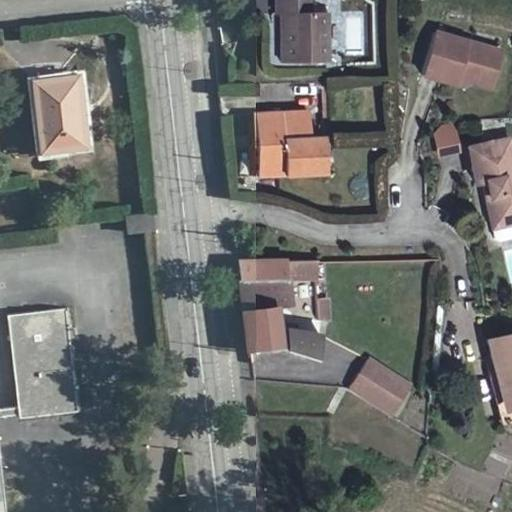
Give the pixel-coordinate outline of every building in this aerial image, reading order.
[(275,0),(275,12),(278,12),(285,11),(285,36),(278,37),(279,60),(329,60),(328,11),(310,11),(310,0),(275,0)] [(487,88),(498,50),(431,31),(418,73),(451,83),(452,77),(462,80),(487,88)] [(41,151),(86,146),(78,76),(32,80),(41,151)] [(460,86),(462,80),(452,77),(451,83),(460,86)] [(308,110),(254,112),(256,174),(324,171),(323,135),(309,136),(308,110)] [(433,125),(429,132),(433,154),(455,150),(449,122),(433,125)] [(508,216),(509,222),(511,221),(511,156),(507,136),(464,146),(471,182),(481,179),(484,194),(480,195),(485,220),(508,216)] [(127,232),(154,229),(152,212),(124,215),(127,232)] [(486,227),(507,222),(509,222),(508,216),(485,220),(486,227)] [(509,234),(507,222),(486,227),(489,237),(493,241),(506,239),(509,234)] [(285,256),(239,259),(241,279),(286,277),(285,256)] [(244,309),(274,305),(288,304),(286,277),(241,279),(244,309)] [(329,296),(314,297),(315,319),(329,318),(329,296)] [(244,309),(249,350),(282,345),(315,356),(320,333),(277,326),(274,305),(244,309)] [(0,511),(5,511),(0,462),(0,415),(18,414),(18,417),(77,410),(66,306),(6,312),(17,406),(0,407),(0,511)] [(506,407),(511,405),(511,331),(484,338),(493,373),(494,376),(498,374),(506,407)] [(365,356),(345,388),(389,413),(408,382),(365,356)] [(499,427),(511,423),(511,405),(506,407),(498,374),(494,376),(493,373),(487,375),(499,427)]
